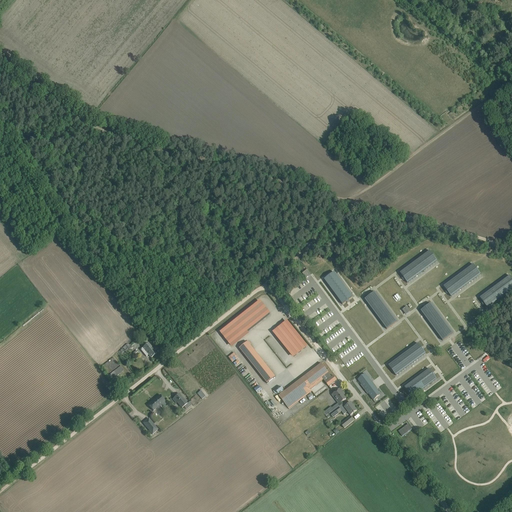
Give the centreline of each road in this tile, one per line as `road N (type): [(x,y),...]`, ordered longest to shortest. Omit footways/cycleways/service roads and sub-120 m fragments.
road 1 (track): [(0,488),(263,284),(301,250),(332,195)]
road 2 (track): [(0,59),(92,125),(346,199)]
road 3 (track): [(346,199),(511,87)]
road 4 (unclassified): [(447,511),(325,356)]
road 5 (track): [(346,199),(511,247)]
